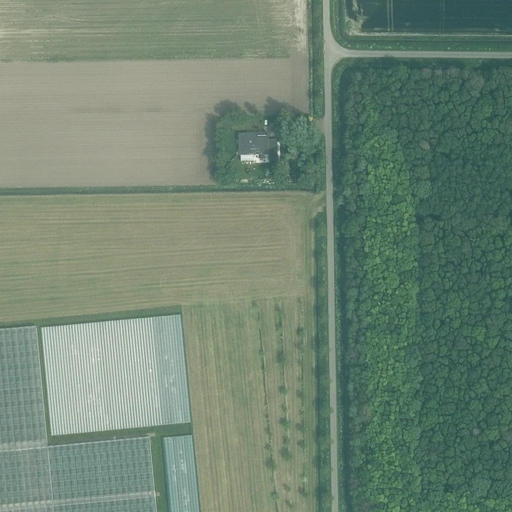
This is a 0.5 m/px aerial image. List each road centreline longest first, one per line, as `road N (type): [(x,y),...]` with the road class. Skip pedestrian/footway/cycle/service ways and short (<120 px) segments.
road 1 (unclassified): [(335,511),(327,53)]
road 2 (unclassified): [(327,53),(511,55)]
